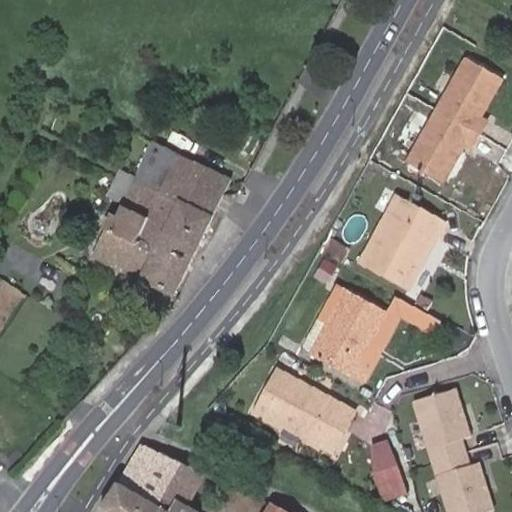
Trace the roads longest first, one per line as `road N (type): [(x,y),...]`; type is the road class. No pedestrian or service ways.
road 1 (tertiary): [(32,511),(222,287),(332,127),(403,0)]
road 2 (residential): [(511,222),(492,301),(511,361)]
